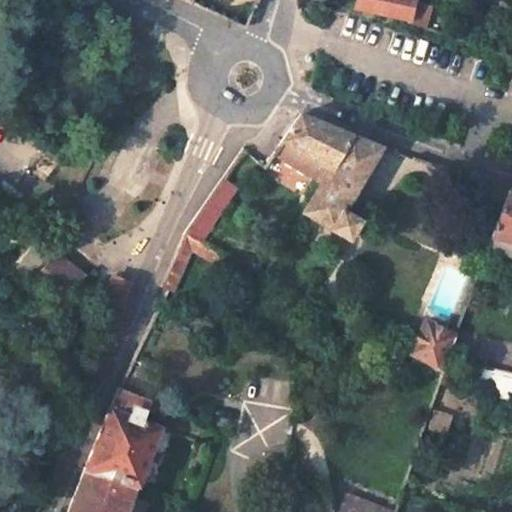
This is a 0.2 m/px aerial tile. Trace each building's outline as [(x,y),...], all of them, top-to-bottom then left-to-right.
[(407,20),(412,3),(412,0),(353,0),(352,5),(407,20)] [(412,3),(407,20),(406,21),(422,27),(428,9),(412,3)] [(280,140),(329,171),(350,136),(339,133),(298,114),(280,140)] [(370,205),(354,196),(383,147),(350,136),(329,171),(304,211),(348,239),(370,205)] [(508,191),(469,177),(462,198),(501,213),(508,191)] [(501,213),(493,238),(511,244),(511,192),(508,191),(501,213)] [(207,232),(191,224),(183,236),(201,245),(207,232)] [(233,273),(238,264),(201,245),(183,236),(162,288),(172,294),(190,251),(233,273)] [(31,280),(61,302),(83,273),(54,251),(31,280)] [(127,280),(112,273),(104,291),(105,301),(116,306),(127,280)] [(426,319),(411,354),(446,373),(459,337),(426,319)] [(137,486),(158,426),(140,420),(142,417),(142,413),(140,409),(137,407),(140,399),(116,390),(111,402),(89,456),(67,511),(66,511),(122,511),(132,485),(137,486)] [(372,511),(375,503),(343,494),(336,511),(372,511)] [(399,511),(400,511),(375,503),(372,511),(399,511)]
